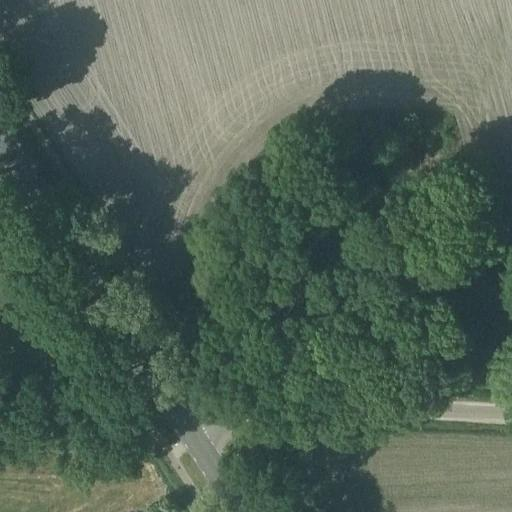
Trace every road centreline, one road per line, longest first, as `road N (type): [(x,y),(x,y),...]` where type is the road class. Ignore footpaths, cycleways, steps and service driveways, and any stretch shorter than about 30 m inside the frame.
road 1 (secondary): [(188,441),(0,141)]
road 2 (unclassified): [(188,441),(244,421),(511,413)]
